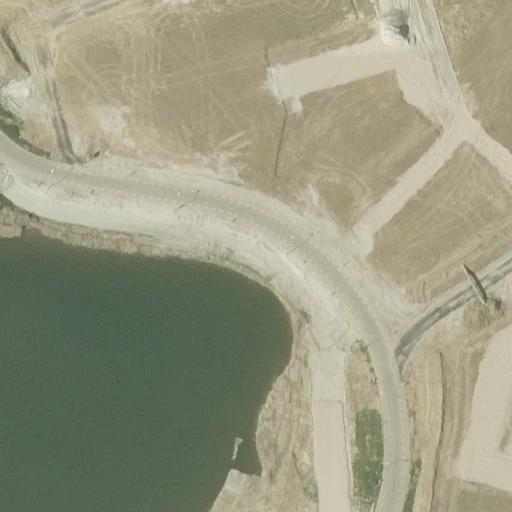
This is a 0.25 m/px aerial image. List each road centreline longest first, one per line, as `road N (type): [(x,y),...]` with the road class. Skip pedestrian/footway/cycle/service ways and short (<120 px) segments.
road 1 (residential): [(316,327),(307,301),(257,253),(63,211),(34,201),(0,167)]
road 2 (residential): [(316,327),(429,289),(511,228)]
road 3 (residential): [(333,511),(329,390),(316,327)]
